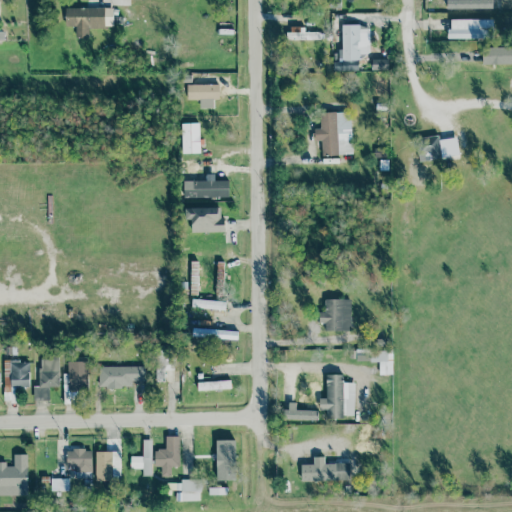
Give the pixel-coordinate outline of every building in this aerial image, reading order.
[(113,27),(113,8),(65,8),(65,26),(76,26),(76,38),(89,37),(89,28),(113,27)] [(493,20),(450,19),(450,29),(446,29),(446,41),(493,41),(493,20)] [(342,61),(360,61),(360,54),(369,54),(369,29),(360,29),(360,25),(341,25),(342,61)] [(286,39),(317,40),(318,33),(287,32),(286,39)] [(482,64),(511,64),(511,47),(482,48),(482,64)] [(214,108),(213,100),(219,100),(219,84),(187,86),(187,100),(199,100),(200,109),(214,108)] [(352,155),(351,112),(320,113),(320,129),(314,129),(314,141),(322,141),(322,156),(352,155)] [(182,154),(199,153),(199,123),(181,124),(182,154)] [(421,162),(459,155),(456,137),(439,140),(438,136),(417,140),(421,162)] [(206,181),(183,182),(183,199),(229,197),(228,180),(215,181),(214,174),(206,174),(206,181)] [(220,207),(185,208),(185,220),(191,220),(191,233),(225,232),(224,216),(220,216),(220,207)] [(350,299),(324,300),(325,312),(319,313),(319,323),(325,323),(325,331),(351,331),(350,299)] [(224,309),(224,301),(192,300),(192,308),(224,309)] [(237,330),(192,329),(192,338),(237,339),(237,330)] [(157,382),(165,382),(165,371),(172,371),(173,349),(157,348),(157,382)] [(357,361),(369,361),(369,350),(357,350),(357,361)] [(392,351),(370,351),(370,362),(379,362),(379,375),(392,375),(392,351)] [(29,388),(30,362),(11,361),(10,387),(29,388)] [(144,381),(144,367),(99,366),(99,387),(132,388),(132,381),(144,381)] [(87,371),(68,372),(69,391),(88,390),(87,371)] [(326,398),(319,398),(319,411),(326,411),(326,417),(354,417),(354,383),(343,383),(343,375),(326,374),(326,398)] [(197,382),(197,391),(231,389),(231,381),(197,382)] [(316,420),(316,410),(282,410),(282,420),(316,420)] [(179,466),(179,437),(165,437),(165,450),(154,450),(154,467),(161,467),(161,476),(171,476),(170,467),(179,466)] [(130,457),(130,469),(143,469),(143,476),(152,476),(151,440),(142,440),(143,456),(130,457)] [(234,440),(216,441),(216,481),(235,481),(234,440)] [(76,473),(92,472),(91,449),(67,449),(67,468),(75,467),(76,473)] [(121,452),(96,452),(95,481),(109,481),(109,477),(120,477),(121,452)] [(0,495),(28,495),(27,454),(13,455),(13,464),(0,463),(0,495)] [(301,482),(350,481),(350,463),(325,463),(325,457),(313,457),(313,464),(301,465),(301,482)] [(51,492),(69,491),(69,478),(50,479),(51,492)] [(200,501),(201,480),(182,479),(181,493),(176,492),(176,501),(200,501)]
